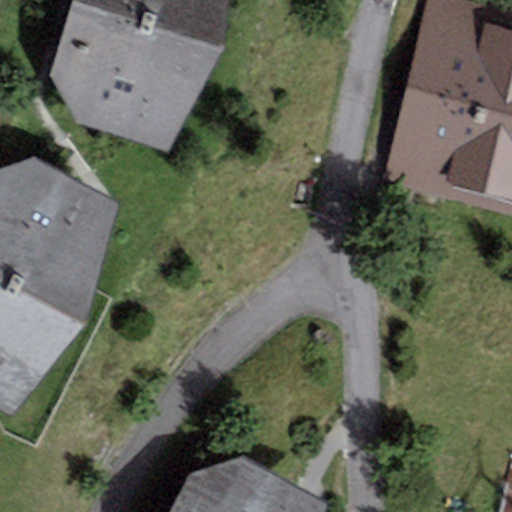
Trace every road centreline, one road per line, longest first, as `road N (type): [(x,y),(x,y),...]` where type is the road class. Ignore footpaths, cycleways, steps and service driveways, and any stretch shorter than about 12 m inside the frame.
road 1 (residential): [(106,511),(188,377),(339,247)]
road 2 (residential): [(368,511),(339,247)]
road 3 (residential): [(339,247),(345,149),(378,0)]
